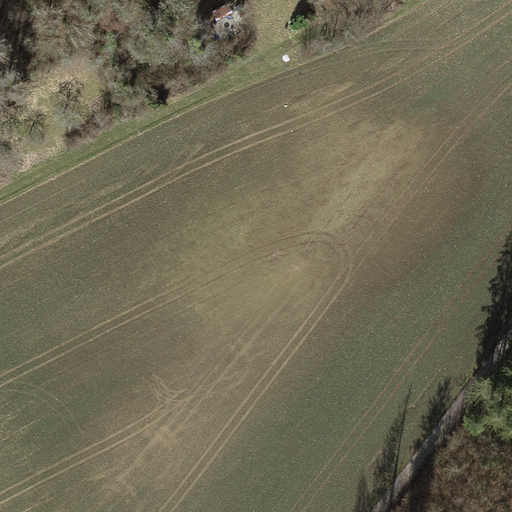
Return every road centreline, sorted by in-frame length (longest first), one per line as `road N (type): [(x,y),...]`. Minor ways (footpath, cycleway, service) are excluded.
road 1 (track): [(0,195),(384,0)]
road 2 (track): [(376,511),(511,349)]
